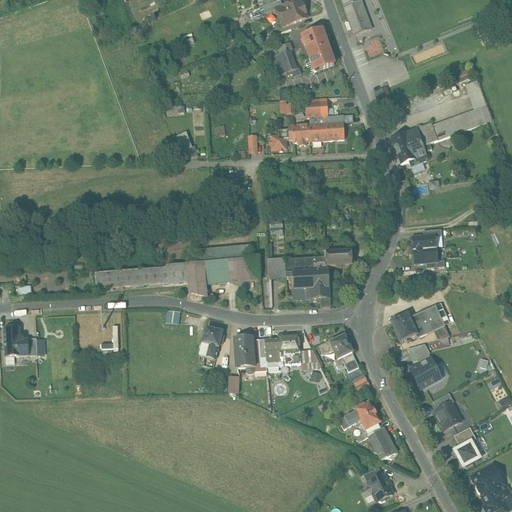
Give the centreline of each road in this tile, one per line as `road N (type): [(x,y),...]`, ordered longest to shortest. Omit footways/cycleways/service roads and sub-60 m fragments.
road 1 (unclassified): [(0,310),(147,301),(261,321),(362,317)]
road 2 (residential): [(327,0),(397,183),(395,240),(362,317)]
road 3 (residential): [(362,317),(368,353),(451,511)]
